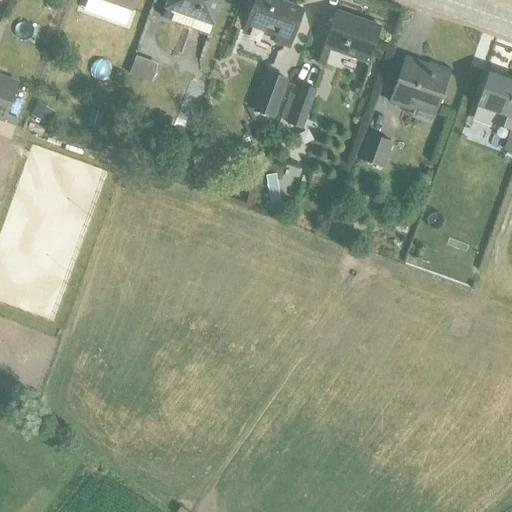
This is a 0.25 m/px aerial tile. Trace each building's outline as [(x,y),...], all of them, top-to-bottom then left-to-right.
[(99,0),(132,11),(135,0),(99,0)] [(168,0),(162,18),(208,35),(212,25),(221,0),(168,0)] [(275,36),(273,43),(288,49),(302,9),(279,1),(279,0),(254,0),(242,32),(245,33),(248,26),(275,36)] [(335,11),(322,48),(367,64),(381,28),(335,11)] [(136,56),(130,74),(151,82),(158,63),(136,56)] [(412,112),(414,108),(434,116),(451,70),(429,62),(427,66),(421,64),(421,63),(405,57),(406,56),(405,56),(388,103),(412,112)] [(273,118),(288,78),(267,70),(252,110),(273,118)] [(511,80),(487,72),(475,106),(495,113),(492,124),(511,131),(504,150),(511,152),(511,80)] [(0,121),(4,123),(19,81),(0,74),(0,121)] [(290,91),(281,117),(287,119),(286,123),(302,129),(317,89),(301,83),(297,94),(290,91)] [(199,108),(197,107),(199,99),(188,95),(185,103),(184,102),(179,115),(194,121),(199,108)] [(38,102),(30,114),(45,123),(53,111),(38,102)] [(90,110),(87,124),(99,127),(103,113),(90,110)] [(367,132),(357,159),(383,168),(393,142),(367,132)] [(395,203),(402,213),(415,204),(408,194),(395,203)] [(198,511),(186,502),(180,510),(182,511),(198,511)]
